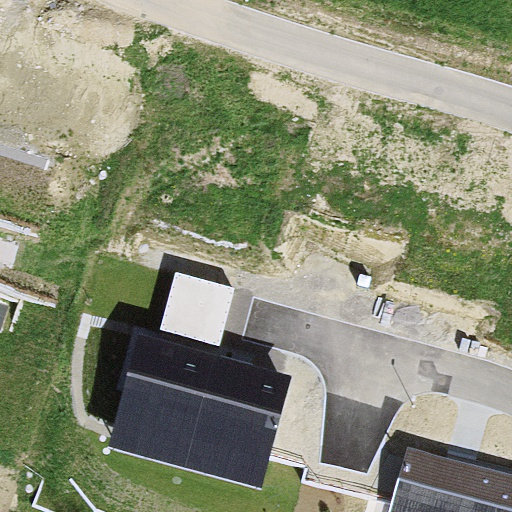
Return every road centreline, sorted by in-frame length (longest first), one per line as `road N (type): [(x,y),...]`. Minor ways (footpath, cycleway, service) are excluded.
road 1 (residential): [(158,0),(511,108)]
road 2 (residential): [(262,321),(511,391)]
